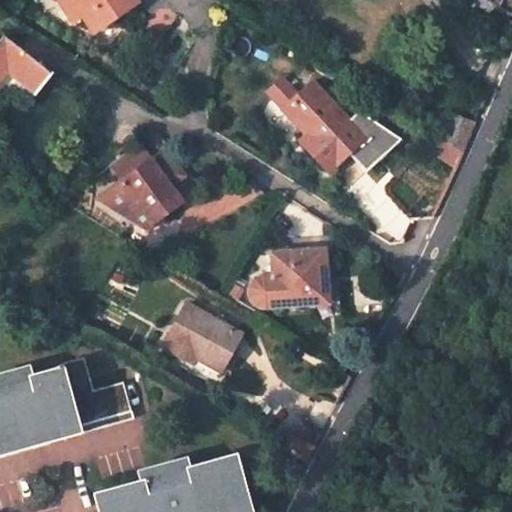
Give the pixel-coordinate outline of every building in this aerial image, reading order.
[(91,27),(134,0),(60,0),(74,20),(83,14),(91,27)] [(55,73),(4,33),(0,37),(0,89),(11,76),(36,96),(55,73)] [(348,124),(310,87),(282,116),(308,141),(302,148),(330,175),(349,155),(368,174),(402,139),(358,113),(348,124)] [(453,115),(443,138),(464,151),(470,138),(475,124),(453,115)] [(458,163),(464,151),(443,138),(441,137),(434,149),(458,163)] [(120,178),(151,158),(140,142),(110,165),(120,178)] [(120,178),(94,196),(143,226),(147,216),(176,196),(168,184),(184,174),(165,148),(151,158),(120,178)] [(325,302),(322,248),(271,251),(272,276),(256,278),(253,279),(249,284),(247,290),(250,299),(254,304),(257,305),(267,307),(275,306),(325,302)] [(275,306),(276,316),(325,313),(325,302),(275,306)] [(160,350),(191,368),(193,365),(198,357),(222,372),(241,339),(186,306),(160,350)] [(222,372),(198,357),(193,365),(218,378),(222,372)] [(61,365),(62,367),(56,370),(57,373),(31,380),(29,370),(0,378),(0,452),(32,443),(132,414),(124,384),(92,394),(82,359),(61,365)] [(281,449),(304,463),(313,446),(291,433),(281,449)] [(95,499),(98,511),(250,511),(235,459),(189,472),(185,462),(139,475),(142,486),(95,499)]
